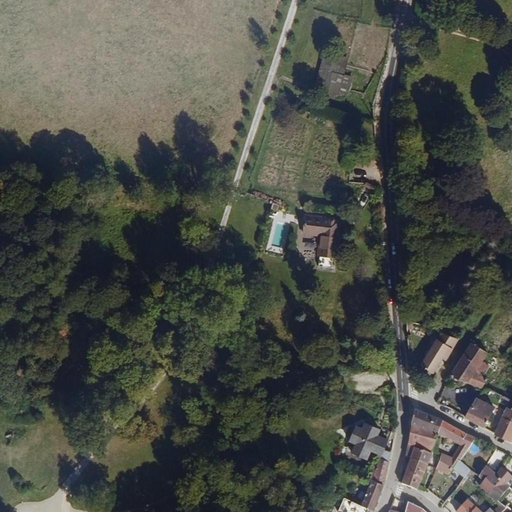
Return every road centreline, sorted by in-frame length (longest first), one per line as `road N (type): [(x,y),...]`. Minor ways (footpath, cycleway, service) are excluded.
road 1 (residential): [(403,401),(383,138),(405,0)]
road 2 (track): [(299,0),(222,226)]
road 3 (residential): [(416,398),(429,396),(511,276)]
